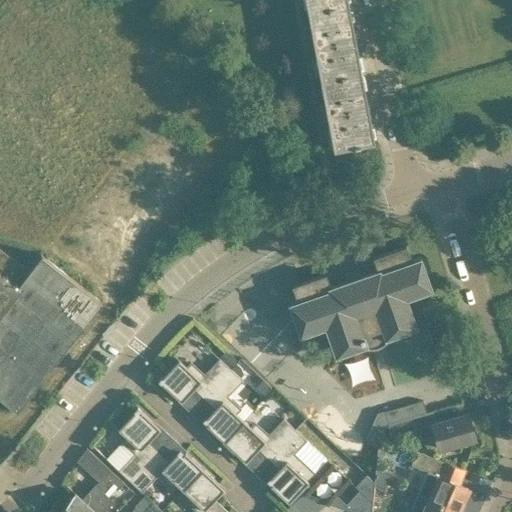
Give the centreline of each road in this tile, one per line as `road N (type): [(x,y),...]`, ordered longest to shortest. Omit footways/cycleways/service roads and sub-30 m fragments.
road 1 (residential): [(5,511),(167,312),(217,270),(321,217),(409,187)]
road 2 (residential): [(439,179),(511,412)]
road 3 (residential): [(409,187),(376,0)]
road 4 (unknown): [(119,372),(257,487)]
